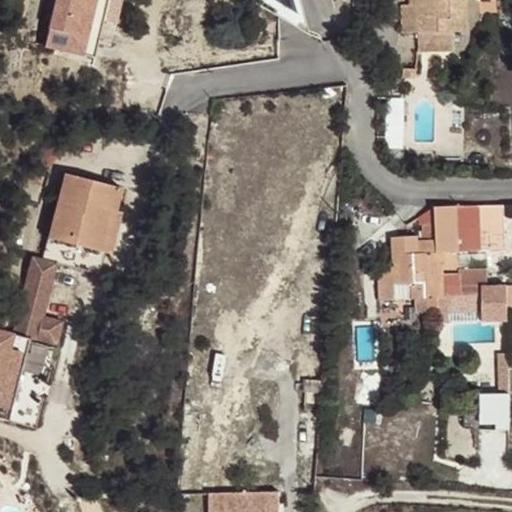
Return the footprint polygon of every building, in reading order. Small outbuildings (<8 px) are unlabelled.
[(57,0),(46,47),(95,59),(109,0),(57,0)] [(419,32),(419,51),(452,50),(452,31),(462,31),(460,0),(409,0),(410,5),(401,5),(402,33),(419,32)] [(467,0),(460,0),(462,31),(468,31),(467,0)] [(18,230),(12,251),(31,256),(55,262),(98,274),(104,252),(110,254),(120,214),(118,213),(124,189),(65,174),(49,238),(18,230)] [(487,205),(435,208),(436,223),(422,224),(423,241),(419,241),(419,237),(392,237),(394,264),(378,265),(380,300),(395,299),(394,283),(412,283),(413,298),(427,297),(438,297),(444,297),(442,252),(459,252),(458,229),(488,228),(487,205)] [(41,317),(55,262),(31,256),(11,334),(27,338),(58,345),(63,320),(41,317)] [(449,286),(450,316),(482,315),(481,304),(481,286),(487,286),(487,269),(460,270),(461,286),(449,286)] [(481,286),(481,304),(493,304),(493,285),(487,286),(481,286)] [(439,311),(438,297),(427,297),(427,311),(439,311)] [(12,396),(0,392),(0,375),(11,334),(0,330),(0,418),(6,420),(12,396)] [(0,375),(0,392),(12,396),(27,338),(11,334),(0,375)] [(511,391),(486,391),(485,425),(511,424),(511,391)] [(278,511),(279,493),(210,493),(209,511),(278,511)] [(105,511),(99,494),(82,500),(86,511),(105,511)]
